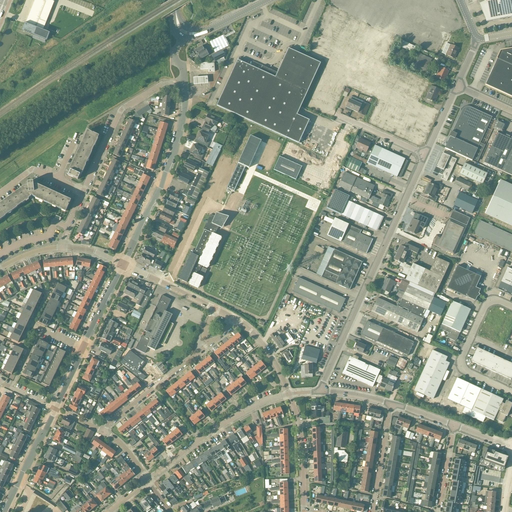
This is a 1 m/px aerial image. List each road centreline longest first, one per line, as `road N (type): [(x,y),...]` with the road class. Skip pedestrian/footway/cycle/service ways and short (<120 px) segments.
road 1 (residential): [(321,391),(425,155)]
road 2 (residential): [(122,265),(176,142),(184,68),(175,53),(182,37)]
road 3 (unknown): [(469,21),(441,24),(393,3),(346,77),(361,90)]
road 4 (residential): [(147,478),(225,421),(288,393)]
road 5 (unclassified): [(511,391),(461,365),(484,303),(511,308)]
road 6 (residential): [(83,190),(121,108),(165,82)]
road 7 (residential): [(104,431),(209,342)]
